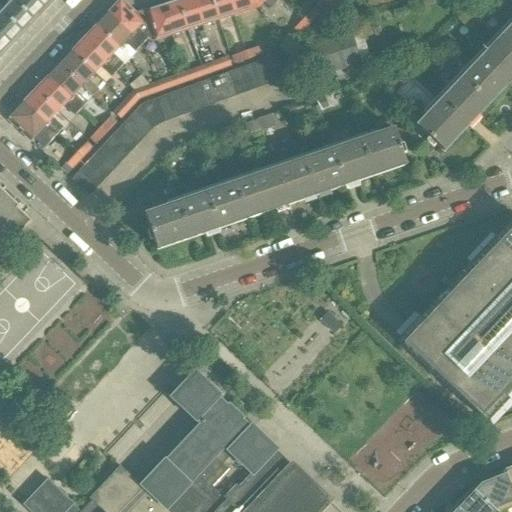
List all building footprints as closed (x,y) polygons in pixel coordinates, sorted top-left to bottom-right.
[(36,0),(14,0),(13,1),(34,21),(46,9),(36,0)] [(36,0),(46,9),(54,0),(36,0)] [(193,0),(183,0),(177,2),(186,31),(202,26),(193,0)] [(210,0),(193,0),(202,26),(218,21),(210,0)] [(227,0),(210,0),(218,21),(233,16),(227,0)] [(251,0),(227,0),(233,16),(257,8),(251,0)] [(251,0),(257,8),(263,1),(271,8),(278,0),(251,0)] [(333,1),(332,0),(322,0),(317,5),(323,11),(333,1)] [(13,1),(2,13),(24,32),(34,21),(13,1)] [(121,2),(109,15),(142,45),(148,39),(137,29),(143,23),(121,2)] [(177,2),(162,7),(171,36),(186,31),(177,2)] [(171,36),(162,7),(146,12),(156,41),(171,36)] [(314,9),(304,19),(310,24),(320,14),(314,9)] [(2,13),(0,14),(0,32),(13,44),(24,32),(2,13)] [(109,15),(97,28),(130,58),(142,45),(109,15)] [(310,24),(304,19),(294,30),(300,35),(310,24)] [(416,128),(434,144),(444,154),(511,81),(511,27),(500,39),(498,42),(491,50),(490,50),(483,58),(481,59),(481,60),(474,67),(471,70),(472,70),(450,93),(450,92),(449,93),(440,102),(441,102),(416,128)] [(97,28),(85,41),(118,71),(130,58),(97,28)] [(0,32),(0,55),(1,57),(13,44),(0,32)] [(302,50),(307,65),(311,80),(360,64),(350,34),(302,50)] [(85,41),(73,54),(94,74),(100,68),(111,78),(118,71),(85,41)] [(259,47),(245,52),(248,60),(261,55),(259,47)] [(292,51),(281,55),(289,77),(300,73),(292,51)] [(248,60),(245,52),(232,57),(235,64),(248,60)] [(73,54),(60,66),(82,87),(93,98),(99,91),(88,80),(94,74),(73,54)] [(281,55),(271,58),(279,81),(289,77),(281,55)] [(228,58),(215,63),(218,71),(231,66),(228,58)] [(271,58),(261,62),(269,85),(279,81),(271,58)] [(429,67),(422,61),(415,70),(421,75),(429,67)] [(261,62),(250,66),(258,88),(269,85),(261,62)] [(215,63),(200,68),(203,76),(218,71),(215,63)] [(60,66),(48,79),(81,110),(87,103),(76,93),(82,87),(60,66)] [(250,66),(240,70),(248,92),(258,88),(250,66)] [(200,68),(185,74),(187,82),(203,76),(200,68)] [(240,70),(229,73),(238,96),(248,92),(240,70)] [(400,77),(407,84),(413,78),(406,71),(400,77)] [(229,73),(219,77),(227,100),(238,96),(229,73)] [(185,74),(170,79),(172,87),(187,82),(185,74)] [(219,77),(208,81),(216,104),(227,100),(219,77)] [(48,79),(37,92),(69,123),(81,110),(48,79)] [(170,79),(154,85),(157,92),(172,87),(170,79)] [(208,81),(198,85),(206,107),(216,104),(208,81)] [(154,85),(139,90),(142,98),(157,92),(154,85)] [(198,85),(187,88),(195,111),(206,107),(198,85)] [(187,88),(177,92),(185,115),(195,111),(187,88)] [(135,92),(125,102),(131,107),(139,99),(142,98),(139,90),(135,92)] [(37,92),(25,104),(57,136),(69,123),(37,92)] [(177,92),(167,96),(175,118),(185,115),(177,92)] [(167,96),(156,100),(164,122),(175,118),(167,96)] [(142,105),(134,113),(152,129),(153,128),(164,122),(156,100),(142,105)] [(318,103),(319,107),(321,113),(329,111),(326,100),(318,103)] [(131,107),(125,102),(114,114),(120,119),(131,107)] [(57,136),(25,104),(10,120),(13,123),(12,124),(17,129),(17,130),(22,134),(27,139),(29,137),(32,140),(33,139),(44,149),(57,136)] [(319,107),(313,109),(316,118),(322,116),(321,113),(319,107)] [(134,113),(127,120),(145,137),(152,129),(134,113)] [(110,118),(101,128),(107,133),(116,124),(110,118)] [(127,120),(119,129),(137,146),(145,137),(127,120)] [(258,121),(239,127),(242,138),(261,131),(258,121)] [(107,133),(101,128),(90,139),(96,145),(107,133)] [(119,129),(111,138),(129,154),(137,146),(119,129)] [(394,131),(274,172),(155,213),(153,208),(144,211),(146,216),(145,216),(157,251),(406,167),(394,131)] [(111,138),(103,146),(121,163),(129,154),(111,138)] [(86,144),(77,154),(82,159),(92,149),(86,144)] [(103,146),(95,155),(113,171),(121,163),(103,146)] [(82,159),(77,154),(61,171),(66,176),(82,159)] [(95,155),(87,163),(105,180),(113,171),(95,155)] [(87,163),(79,172),(97,188),(105,180),(87,163)] [(97,188),(79,172),(71,181),(88,197),(97,188)] [(0,255),(31,223),(17,210),(19,208),(0,190),(0,255)] [(511,230),(404,344),(403,345),(432,373),(433,372),(453,392),(482,419),(511,387),(511,230)] [(331,313),(320,324),(336,340),(348,329),(331,313)] [(319,511),(328,503),(291,468),(288,471),(271,455),(275,451),(251,429),(251,430),(242,422),(244,419),(228,405),(226,407),(217,399),(218,398),(195,375),(172,399),(196,421),(201,426),(166,464),(165,464),(142,487),(143,488),(120,467),(89,500),(91,502),(82,511),(78,511),(72,506),(74,505),(73,504),(71,506),(47,483),(48,481),(48,480),(23,506),(24,507),(25,505),(32,511),(319,511)] [(10,396),(0,406),(0,421),(18,403),(10,396)] [(478,484),(471,491),(493,511),(503,511),(511,508),(511,485),(506,472),(478,484)] [(493,511),(471,491),(455,508),(460,511),(493,511)]
